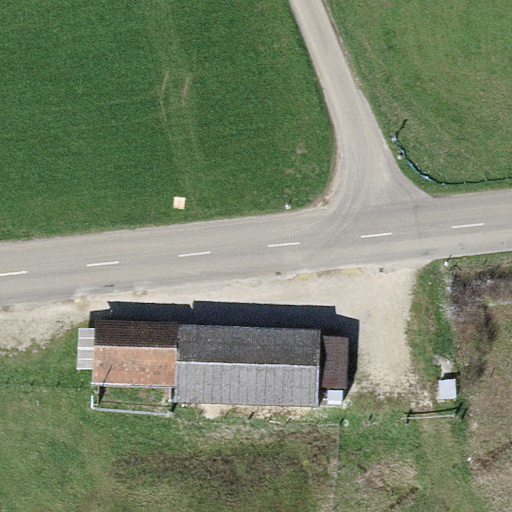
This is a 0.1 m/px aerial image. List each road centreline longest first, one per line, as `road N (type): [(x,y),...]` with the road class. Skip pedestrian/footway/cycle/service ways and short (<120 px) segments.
road 1 (secondary): [(0,278),(511,224)]
road 2 (track): [(381,238),(360,148),(305,0)]
